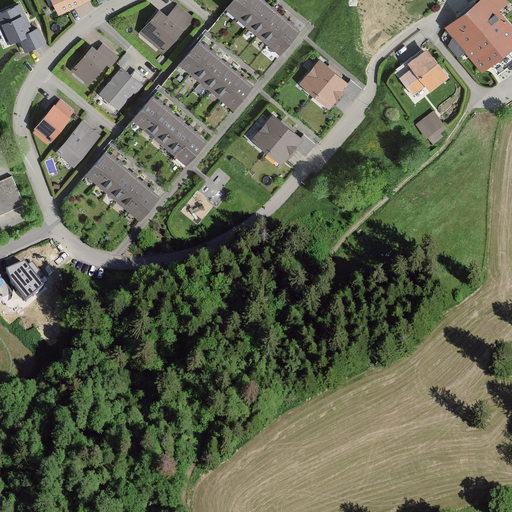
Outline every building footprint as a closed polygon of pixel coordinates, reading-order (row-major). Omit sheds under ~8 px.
[(53,0),(59,13),(87,0),(53,0)] [(230,0),(226,6),(280,52),(300,28),(295,23),(284,14),(273,5),(267,0),(230,0)] [(508,2),(506,0),(475,0),(444,25),(481,72),(511,47),(511,28),(497,10),(508,2)] [(29,21),(20,1),(0,10),(0,25),(8,42),(19,37),(25,51),(46,42),(36,17),(29,21)] [(163,53),(194,16),(177,2),(166,15),(157,7),(137,32),(163,53)] [(206,42),(200,36),(178,61),(233,108),(254,84),(242,73),(234,66),(220,54),(212,47),(206,42)] [(117,56),(101,43),(96,49),(90,44),(70,68),(87,82),(103,61),(109,66),(117,56)] [(450,75),(426,46),(407,61),(412,66),(400,76),(415,94),(427,84),(432,90),(450,75)] [(328,63),(320,56),(298,81),(329,107),(344,90),(342,88),(349,80),(342,75),(328,63)] [(140,82),(120,65),(98,91),(118,108),(140,82)] [(349,80),(342,88),(344,90),(354,98),(362,88),(350,78),(349,80)] [(161,100),(152,92),(132,116),(187,163),(208,138),(200,132),(193,126),(182,117),(172,108),(161,100)] [(47,140),(72,110),(56,97),(31,127),(47,140)] [(442,123),(433,110),(416,123),(432,145),(443,137),(440,133),(446,128),(442,123)] [(283,120),(273,112),(251,137),(281,163),(296,146),(303,137),(301,136),(293,129),(283,120)] [(99,134),(80,118),(55,149),(74,164),(99,134)] [(304,133),(301,136),(303,137),(296,146),(305,155),(315,143),(304,133)] [(111,153),(105,147),(85,171),(140,217),(160,194),(153,188),(141,178),(132,170),(121,161),(111,153)] [(0,213),(23,204),(12,176),(0,181),(0,213)] [(42,284),(24,261),(7,268),(11,280),(27,299),(42,284)]
